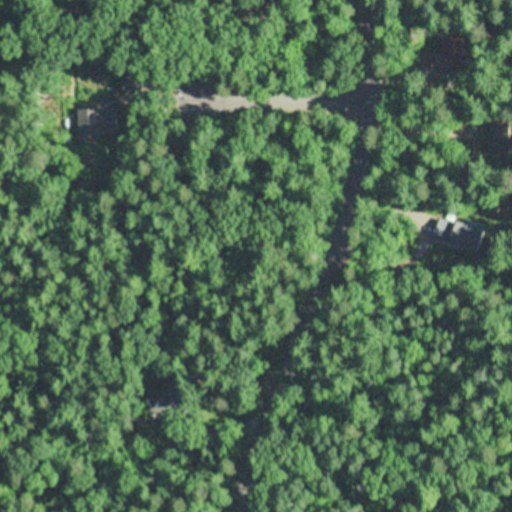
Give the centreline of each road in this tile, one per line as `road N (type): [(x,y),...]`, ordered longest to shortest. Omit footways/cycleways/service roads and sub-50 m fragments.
road 1 (residential): [(246,482),(345,231),(360,163),(370,0)]
road 2 (residential): [(366,107),(104,99)]
